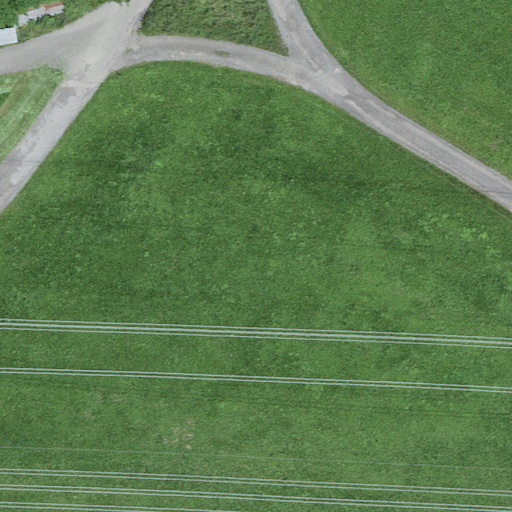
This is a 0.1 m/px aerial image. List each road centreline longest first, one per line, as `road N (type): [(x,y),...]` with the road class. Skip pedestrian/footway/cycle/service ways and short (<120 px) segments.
road 1 (track): [(511,211),(309,69),(284,0)]
road 2 (track): [(97,45),(309,69)]
road 3 (track): [(97,45),(0,199)]
